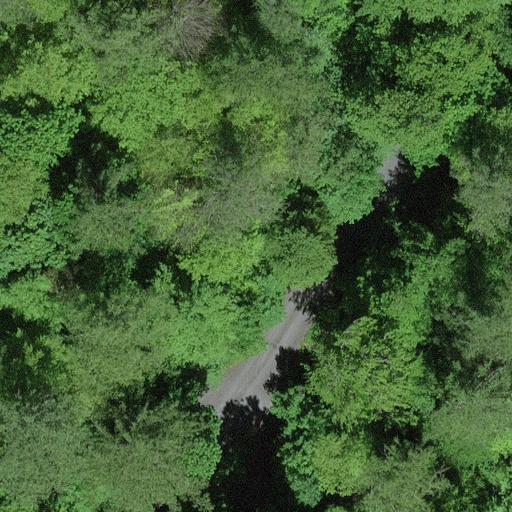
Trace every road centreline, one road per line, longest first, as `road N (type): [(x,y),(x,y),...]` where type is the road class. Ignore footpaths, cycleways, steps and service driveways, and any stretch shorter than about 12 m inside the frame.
road 1 (unclassified): [(511,10),(161,511)]
road 2 (track): [(247,511),(267,473),(275,429),(242,398)]
